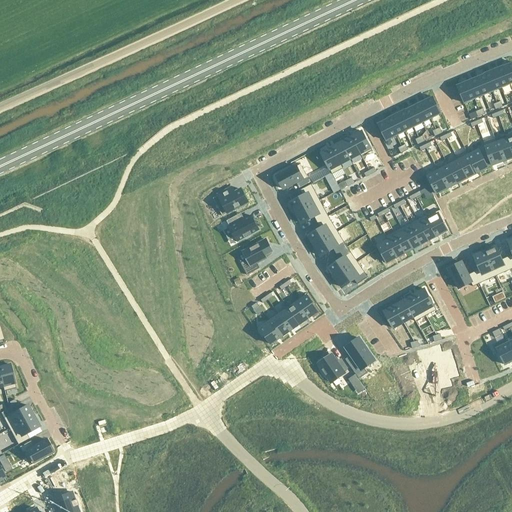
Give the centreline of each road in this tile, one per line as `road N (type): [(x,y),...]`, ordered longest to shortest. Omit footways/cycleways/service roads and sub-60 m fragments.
road 1 (residential): [(339,312),(256,171),(511,47)]
road 2 (primary): [(0,166),(355,0)]
road 3 (residential): [(272,358),(318,397),(379,421),(448,418),(511,388)]
road 4 (unclassified): [(0,107),(235,0)]
road 5 (residential): [(0,497),(68,454),(15,351),(0,355)]
road 6 (residential): [(511,220),(425,259),(339,312)]
